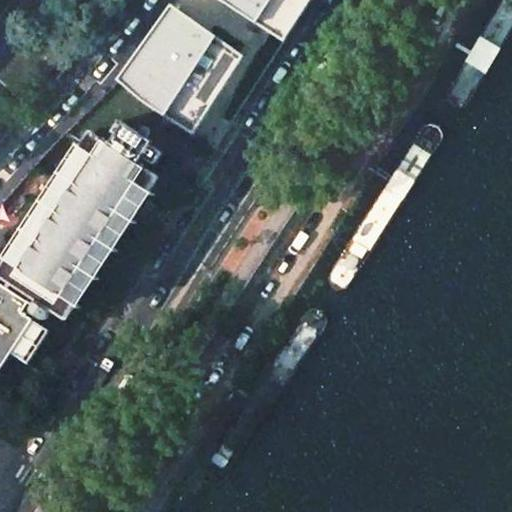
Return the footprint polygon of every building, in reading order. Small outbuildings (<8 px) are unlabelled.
[(216,0),(281,47),(312,0),(216,0)] [(511,0),(497,0),(441,90),(441,101),(449,106),(458,104),(511,21),(511,0)] [(238,59),(170,7),(118,79),(137,97),(190,131),(238,59)] [(90,131),(0,268),(0,276),(66,320),(159,176),(140,164),(145,157),(156,164),(164,153),(151,145),(153,142),(120,120),(112,132),(116,135),(110,144),(90,131)] [(422,126),(416,132),(329,273),(329,284),(337,289),(346,287),(437,147),(441,140),(438,131),(428,126),(422,126)] [(0,370),(11,355),(28,365),(49,332),(23,314),(29,304),(0,284),(0,370)] [(296,318),(291,323),(203,464),(203,475),(211,481),(220,478),(312,338),(315,331),(312,323),(303,318),(296,318)]
